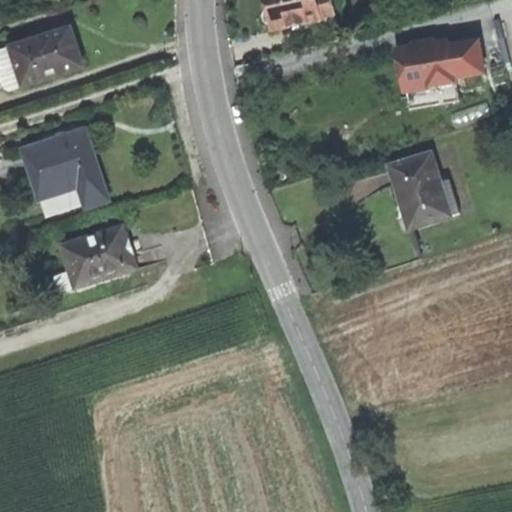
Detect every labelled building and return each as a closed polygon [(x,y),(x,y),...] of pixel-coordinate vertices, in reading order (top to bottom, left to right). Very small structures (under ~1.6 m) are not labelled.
[(335,9),(332,0),(267,0),(269,9),(265,14),(266,21),(271,24),(272,24),(273,29),(322,20),(321,12),(335,9)] [(450,41),(400,49),(405,77),(410,109),(460,100),(456,78),(486,73),(481,40),(451,46),(450,41)] [(9,104),(82,80),(76,61),(70,42),(0,65),(0,86),(0,87),(9,104)] [(24,151),(43,209),(82,196),(86,209),(109,202),(100,173),(86,131),(24,151)] [(443,185),(433,153),(392,166),(401,196),(410,228),(462,213),(452,182),(443,185)] [(125,228),(63,249),(71,274),(77,290),(138,270),(132,250),(125,228)] [(62,295),(77,290),(71,274),(56,279),(62,295)]
